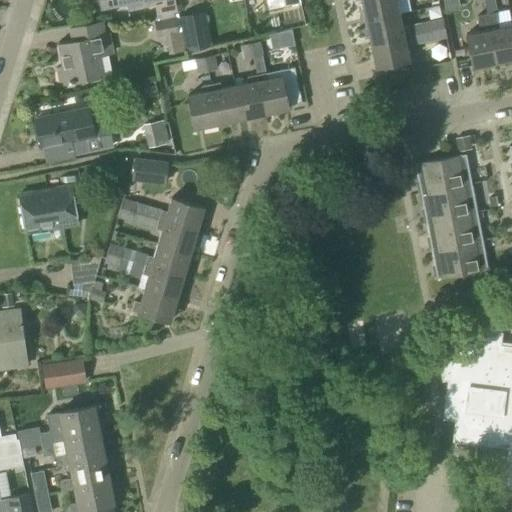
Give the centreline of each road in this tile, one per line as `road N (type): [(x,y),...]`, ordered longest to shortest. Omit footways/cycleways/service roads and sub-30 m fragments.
road 1 (residential): [(165,511),(258,180),(283,155),(329,145)]
road 2 (residential): [(329,145),(511,106)]
